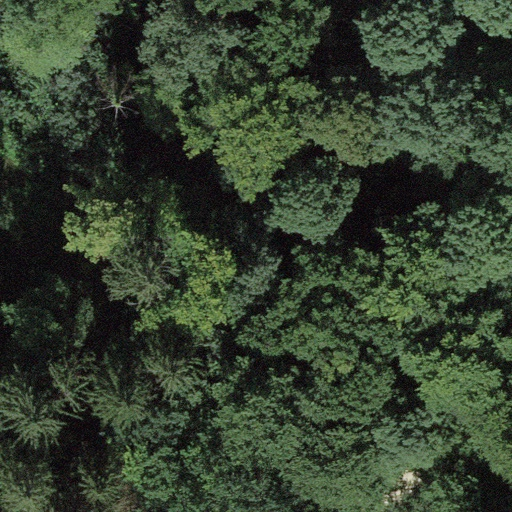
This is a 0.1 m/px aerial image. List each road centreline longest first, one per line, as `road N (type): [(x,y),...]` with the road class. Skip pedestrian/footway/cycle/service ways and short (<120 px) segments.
road 1 (track): [(511,390),(369,511)]
road 2 (track): [(94,377),(103,511)]
